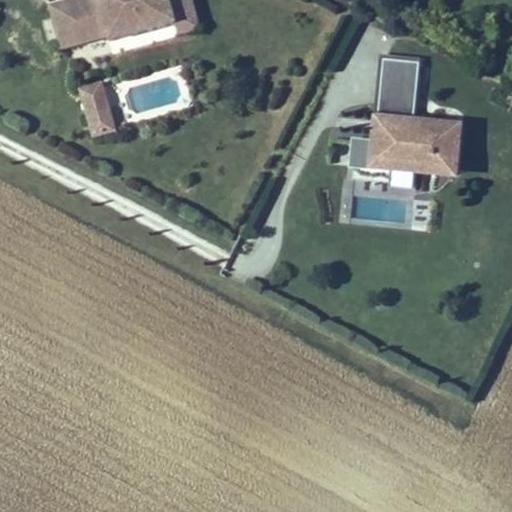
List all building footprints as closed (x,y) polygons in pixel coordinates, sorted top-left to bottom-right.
[(78,25),(71,0),(57,0),(35,6),(44,35),(78,25)] [(162,21),(155,1),(157,0),(71,0),(78,25),(44,35),(48,49),(94,36),(95,41),(160,22),(162,21)] [(186,27),(177,0),(157,0),(155,1),(162,21),(160,22),(164,34),(186,27)] [(382,56),(377,117),(374,142),(356,140),(353,167),(372,169),(460,177),(464,124),(415,120),(420,59),(382,56)] [(92,99),(88,85),(68,91),(73,104),(92,99)] [(101,129),(92,99),(73,104),(82,135),(101,129)]
